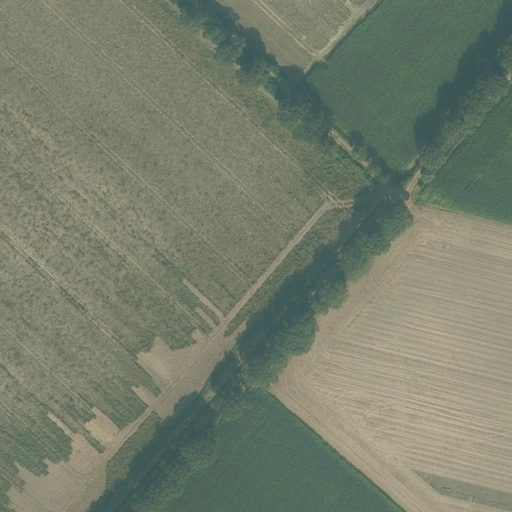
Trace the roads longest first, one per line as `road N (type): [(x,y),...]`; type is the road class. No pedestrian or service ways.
road 1 (track): [(398,196),(128,511)]
road 2 (track): [(187,0),(398,196)]
road 3 (track): [(511,65),(398,196)]
